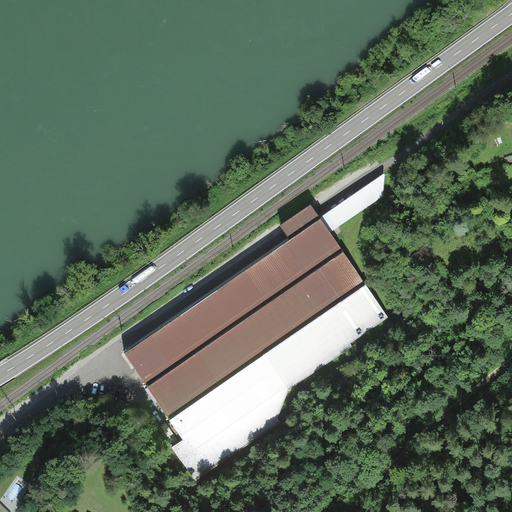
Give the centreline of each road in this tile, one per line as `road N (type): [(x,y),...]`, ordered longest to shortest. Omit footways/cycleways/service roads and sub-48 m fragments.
road 1 (unclassified): [(0,446),(75,374),(511,78)]
road 2 (primary): [(0,374),(511,12)]
road 3 (track): [(342,511),(511,356)]
